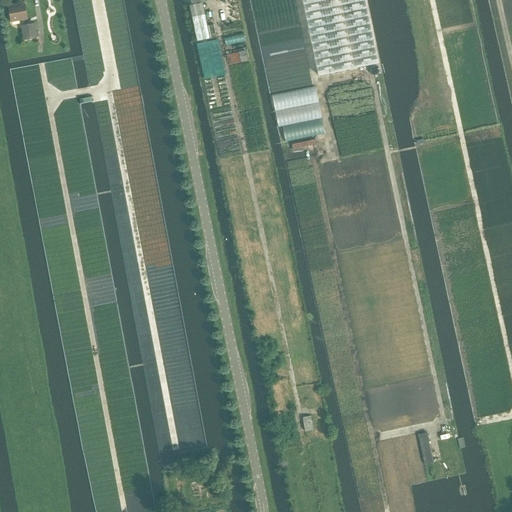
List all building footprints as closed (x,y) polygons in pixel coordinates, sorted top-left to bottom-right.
[(378,62),(364,0),(302,0),(319,76),(378,62)] [(8,6),(11,22),(27,19),(24,3),(8,6)] [(189,5),(196,41),(209,38),(202,3),(189,5)] [(21,26),(23,40),(37,37),(35,23),(21,26)] [(226,55),(229,65),(246,61),(244,51),(226,55)] [(302,417),(304,432),(312,430),(310,416),(302,417)] [(417,434),(424,465),(433,463),(426,433),(417,434)]
